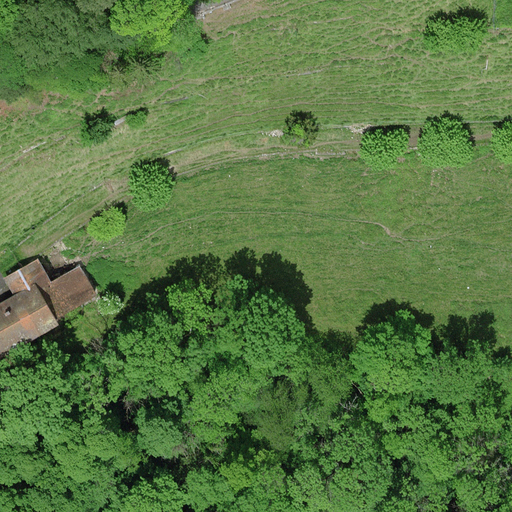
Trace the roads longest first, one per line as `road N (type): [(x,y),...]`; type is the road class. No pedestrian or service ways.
road 1 (unclassified): [(0,274),(116,188),(223,148),(511,133)]
road 2 (unclassified): [(207,0),(0,83)]
